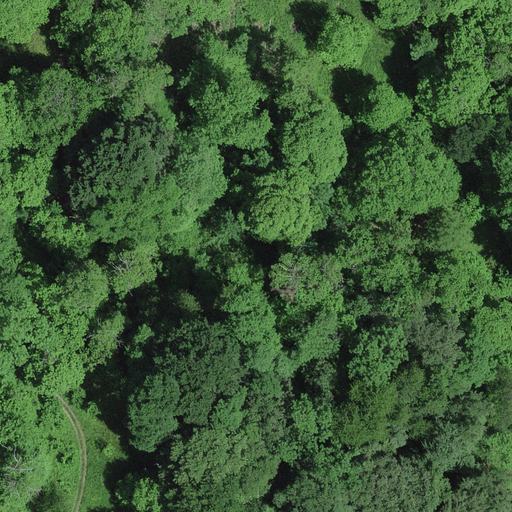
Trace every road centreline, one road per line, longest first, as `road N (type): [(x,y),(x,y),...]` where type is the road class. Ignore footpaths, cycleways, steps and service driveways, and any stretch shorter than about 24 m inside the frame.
road 1 (track): [(0,332),(72,413),(79,451),(73,511)]
road 2 (track): [(38,0),(56,37),(57,81),(42,119),(18,144),(0,149)]
